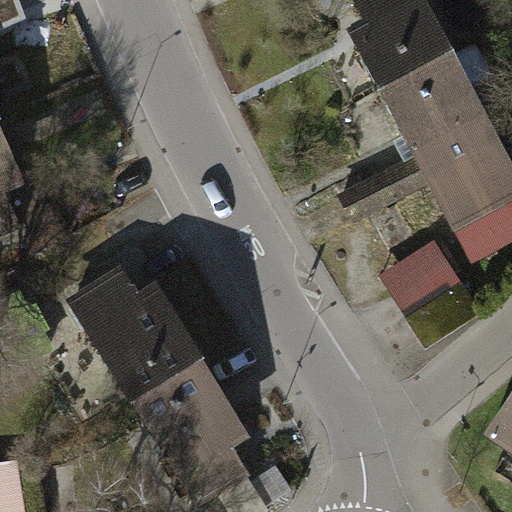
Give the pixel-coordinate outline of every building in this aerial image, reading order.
[(375,98),(449,60),(417,0),(346,0),(361,27),(343,36),(375,98)] [(449,60),(375,98),(411,167),(485,128),(449,60)] [(511,181),(485,128),(411,167),(446,235),(511,201),(511,181)] [(0,132),(0,226),(34,213),(0,132)] [(399,171),(336,198),(351,232),(413,204),(399,171)] [(480,325),(436,260),(390,291),(434,356),(480,325)] [(134,410),(205,367),(151,276),(79,318),(134,410)] [(205,367),(134,410),(195,511),(206,511),(252,485),(234,456),(252,445),(205,367)] [(511,407),(488,442),(511,459),(511,407)] [(0,511),(27,511),(21,468),(0,470),(0,511)]
